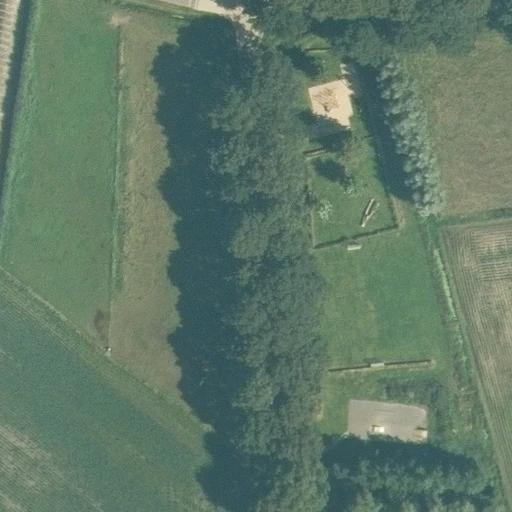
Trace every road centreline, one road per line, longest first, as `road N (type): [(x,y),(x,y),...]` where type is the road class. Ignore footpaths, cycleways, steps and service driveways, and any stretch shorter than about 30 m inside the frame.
road 1 (tertiary): [(282,511),(245,2)]
road 2 (unclassified): [(511,3),(245,2)]
